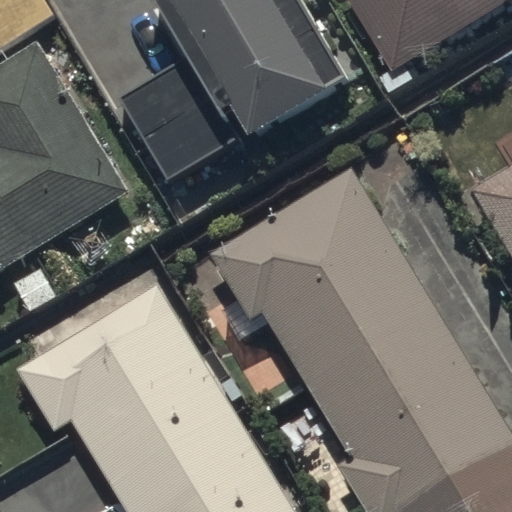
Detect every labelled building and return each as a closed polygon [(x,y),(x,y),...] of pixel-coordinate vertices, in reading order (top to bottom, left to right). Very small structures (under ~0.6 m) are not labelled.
[(0,0),(0,66),(62,27),(44,0),(0,0)] [(265,166),(343,118),(268,0),(159,0),(197,59),(127,103),(186,196),(256,152),(265,166)] [(511,0),(346,0),(401,85),(511,15),(511,0)] [(0,284),(135,200),(78,109),(44,56),(0,83),(0,284)] [(511,511),(511,435),(359,184),(232,261),(218,270),(258,335),(273,326),(360,470),(344,480),(363,511),(511,511)] [(511,185),(480,205),(511,255),(511,185)] [(292,511),(164,300),(80,351),(43,374),(25,384),(62,445),(80,434),(127,511),(292,511)]
